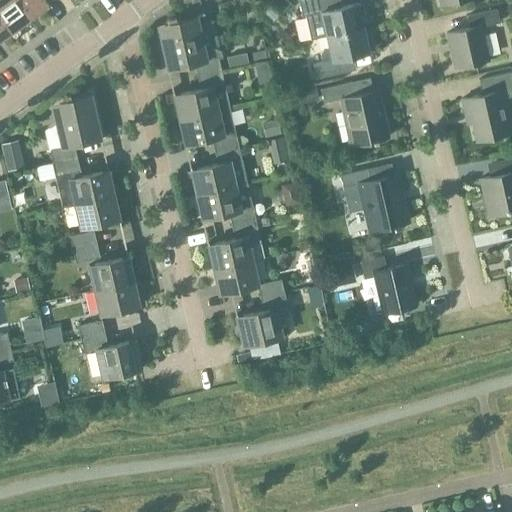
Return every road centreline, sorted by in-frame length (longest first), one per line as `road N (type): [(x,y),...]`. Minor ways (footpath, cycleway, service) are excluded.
road 1 (residential): [(202,369),(120,22)]
road 2 (residential): [(476,305),(400,0)]
road 3 (residential): [(511,477),(356,511)]
road 4 (residential): [(120,22),(0,111)]
